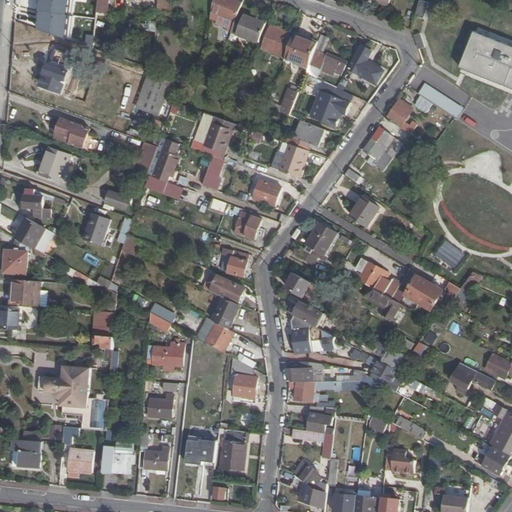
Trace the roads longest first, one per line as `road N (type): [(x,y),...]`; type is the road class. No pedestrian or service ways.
road 1 (residential): [(289,0),(402,41),(409,58),(266,265),(280,383),(266,511)]
road 2 (residential): [(168,511),(0,492)]
road 3 (unknown): [(310,203),(422,270)]
